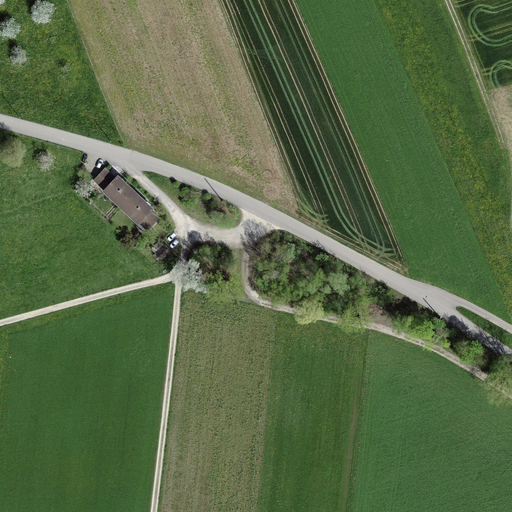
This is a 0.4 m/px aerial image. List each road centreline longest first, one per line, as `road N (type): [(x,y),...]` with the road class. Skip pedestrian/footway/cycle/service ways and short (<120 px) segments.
road 1 (residential): [(0,121),(186,176),(263,210),(405,288),(511,360)]
road 2 (track): [(256,304),(416,343),(511,403)]
road 3 (track): [(153,511),(177,288)]
road 4 (track): [(178,271),(0,325)]
road 5 (track): [(447,0),(502,142)]
